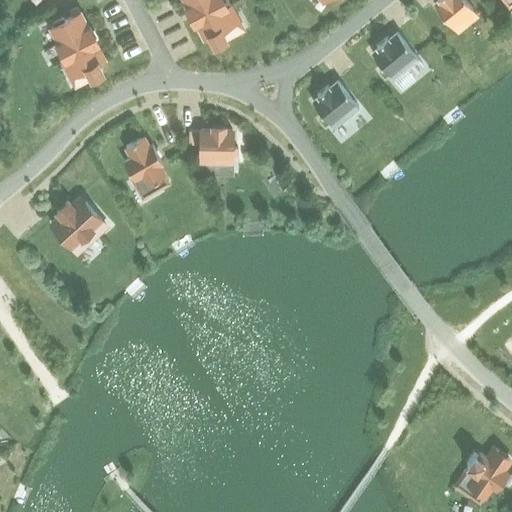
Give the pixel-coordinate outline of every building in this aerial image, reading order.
[(184,0),(188,7),(187,8),(194,22),(196,21),(204,37),(210,34),(215,43),(225,37),(221,28),(233,22),(228,13),(233,11),(229,4),(230,3),(227,0),(184,0)] [(466,0),(436,0),(433,3),(451,25),(467,12),(472,18),(476,14),(471,8),(472,8),(466,0)] [(65,66),(70,64),(74,72),(86,66),(91,75),(102,69),(97,60),(103,57),(95,41),(96,41),(89,26),(87,27),(79,12),(76,6),(69,10),(72,16),(64,20),(62,17),(52,22),(54,25),(50,27),(59,42),(54,45),(61,59),(65,66)] [(378,46),(371,52),(383,66),(379,70),(384,77),(389,73),(401,63),(405,68),(417,58),(396,32),(387,39),(385,37),(376,44),(378,46)] [(318,95),(312,100),(320,110),(324,115),(319,119),(325,125),(329,121),(329,122),(342,111),(346,116),(358,106),(337,80),(328,87),(326,85),(317,93),(318,95)] [(212,128),(200,128),(200,129),(200,143),(200,162),(216,162),(216,156),(232,156),(238,156),(238,148),(232,148),(232,129),(224,129),(224,126),(212,126),(212,128)] [(200,129),(188,129),(188,143),(200,143),(200,129)] [(149,146),(142,135),(125,145),(131,156),(123,161),(133,177),(141,172),(147,183),(156,178),(159,185),(167,180),(164,173),(158,162),(161,160),(152,144),(149,146)] [(79,196),(70,204),(67,200),(56,210),(59,214),(50,222),(72,246),(92,229),(97,234),(106,226),(101,220),(79,196)] [(473,495),(480,500),(484,494),(485,494),(492,484),(495,486),(505,471),(502,469),(509,459),(503,455),(504,454),(499,451),(499,452),(493,448),(486,458),(479,453),(477,455),(473,452),(466,463),(470,466),(469,468),(476,473),(469,483),(477,489),(473,495)]
